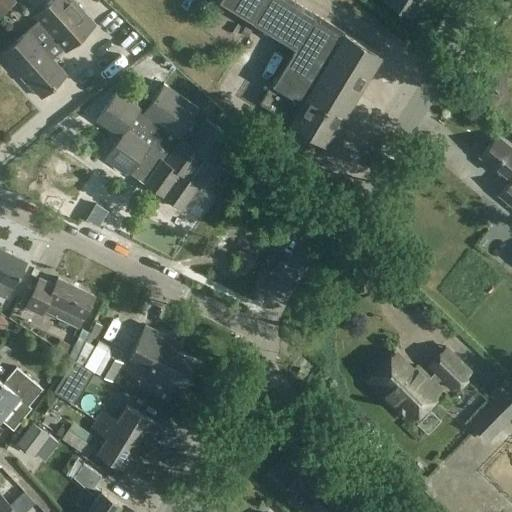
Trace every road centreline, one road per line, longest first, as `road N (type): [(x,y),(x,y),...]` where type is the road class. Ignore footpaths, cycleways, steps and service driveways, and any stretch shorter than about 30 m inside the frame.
road 1 (tertiary): [(267,334),(275,304),(315,240),(368,193),(485,0)]
road 2 (residential): [(267,334),(0,206)]
road 3 (unclassified): [(411,511),(264,370)]
road 4 (tertiary): [(170,511),(264,370)]
road 5 (unknown): [(0,145),(92,55)]
